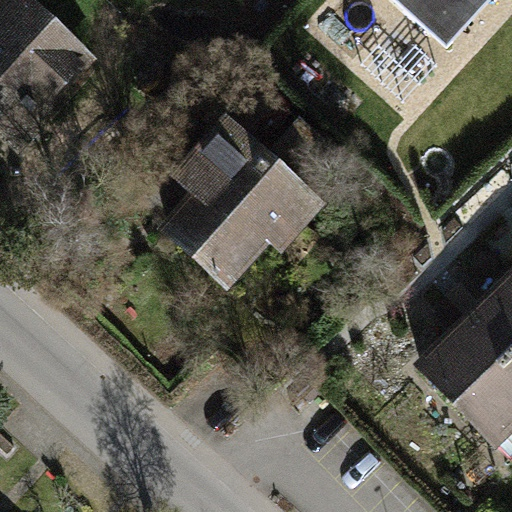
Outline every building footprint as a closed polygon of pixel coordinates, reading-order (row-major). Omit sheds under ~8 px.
[(99,66),(26,0),(7,0),(0,8),(0,143),(21,162),(48,133),(42,128),(99,66)] [(368,0),(444,66),(502,5),(495,0),(368,0)] [(337,152),(301,122),(274,154),(310,184),(337,152)] [(231,127),(175,190),(196,209),(164,245),(232,305),(274,257),(286,268),(332,217),(231,127)] [(511,283),(418,374),(501,460),(511,449),(511,283)]
